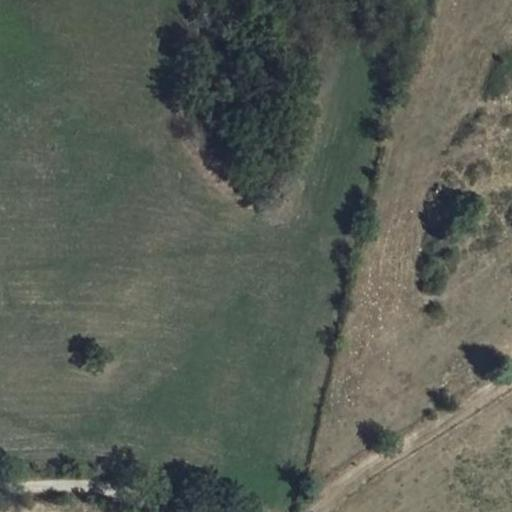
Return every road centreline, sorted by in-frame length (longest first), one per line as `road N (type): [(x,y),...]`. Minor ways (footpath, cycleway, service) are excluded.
road 1 (track): [(316,511),(343,483),(511,379)]
road 2 (track): [(174,511),(106,486),(0,487)]
